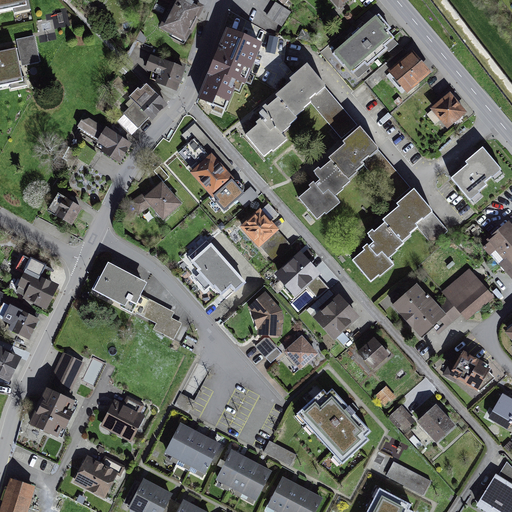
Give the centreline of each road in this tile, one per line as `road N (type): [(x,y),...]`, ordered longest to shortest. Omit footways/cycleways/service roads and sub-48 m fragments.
road 1 (residential): [(184,101),(494,448),(453,511)]
road 2 (residential): [(96,236),(164,276),(284,405)]
road 3 (unclassified): [(85,263),(20,396),(0,466)]
road 4 (residential): [(302,53),(417,188)]
road 5 (unclassified): [(184,101),(143,144),(96,236)]
road 6 (secondary): [(494,117),(396,0)]
